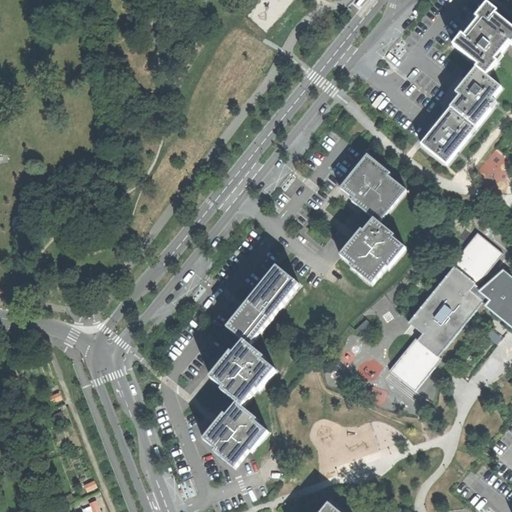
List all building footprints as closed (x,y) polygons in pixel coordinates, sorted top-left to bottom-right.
[(511,45),(511,44),(511,27),(498,17),(500,13),(489,4),(478,18),(480,21),(473,30),(466,39),(464,37),(456,47),(481,67),(479,69),(489,77),(500,64),(498,62),(506,51),(511,45)] [(503,89),(489,77),(479,69),(463,89),(459,95),(462,98),(453,109),(477,129),(497,105),(498,104),(494,101),(503,89)] [(458,153),(477,129),(453,109),(437,129),(424,145),(448,165),(458,153)] [(359,208),(375,221),(378,223),(388,210),(391,212),(408,192),(389,177),(391,174),(372,159),(361,172),(358,169),(342,190),(355,200),(353,203),(359,208)] [(350,268),(372,285),(387,268),(389,270),(406,249),(393,238),(394,236),(378,223),(375,221),(365,234),(362,231),(355,239),(341,256),(352,265),(350,268)] [(480,284),(503,255),(478,235),(452,267),(455,269),(457,266),(480,284)] [(424,335),(419,342),(439,358),(473,316),(477,311),(484,301),(497,311),(496,313),(496,315),(497,317),(498,319),(500,320),(502,320),(504,318),(511,323),(511,280),(504,274),(484,291),(478,286),(480,284),(457,266),(455,269),(410,324),(424,335)] [(230,329),(247,343),(251,347),(301,285),(279,268),(266,285),(242,315),(230,329)] [(439,358),(419,342),(417,340),(391,372),(415,392),(442,360),(439,358)] [(223,390),(239,403),(245,408),(259,391),(261,392),(277,372),(265,361),(267,359),(251,347),(247,343),(237,356),(234,354),(227,362),(214,379),(225,389),(223,390)] [(217,452),(237,468),(251,451),(254,453),(270,432),(258,422),(259,420),(245,408),(239,403),(228,416),(226,414),(220,422),(205,440),(219,450),(217,452)]
